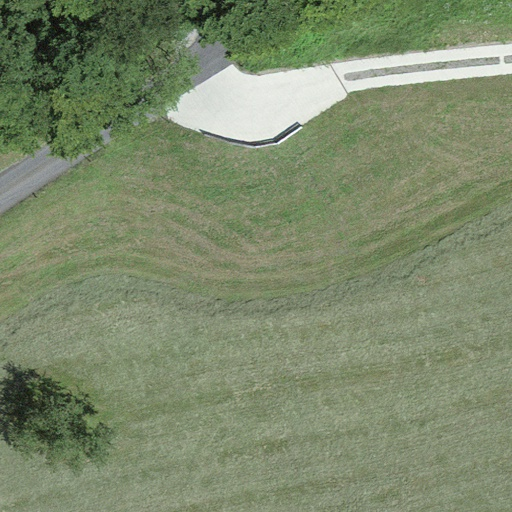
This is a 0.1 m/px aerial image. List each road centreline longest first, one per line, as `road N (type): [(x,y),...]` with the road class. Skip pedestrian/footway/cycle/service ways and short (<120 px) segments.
road 1 (unknown): [(151,95),(293,102),(511,83)]
road 2 (unclassified): [(301,0),(0,191)]
